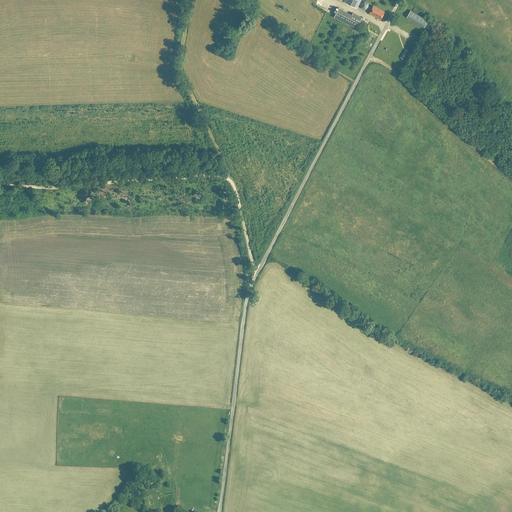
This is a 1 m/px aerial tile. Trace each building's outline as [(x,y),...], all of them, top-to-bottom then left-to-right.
[(356,8),(360,0),(343,0),(343,1),(356,8)] [(373,6),(368,14),(374,17),(374,16),(380,19),(384,12),(373,6)] [(351,15),(338,8),(333,17),(356,28),(361,17),(352,13),(351,15)] [(424,28),(428,21),(410,11),(406,17),(424,28)] [(404,33),(415,40),(419,34),(407,27),(404,33)] [(173,492),(166,493),(167,511),(173,511),(174,509),(175,509),(175,503),(174,503),(173,492)]
